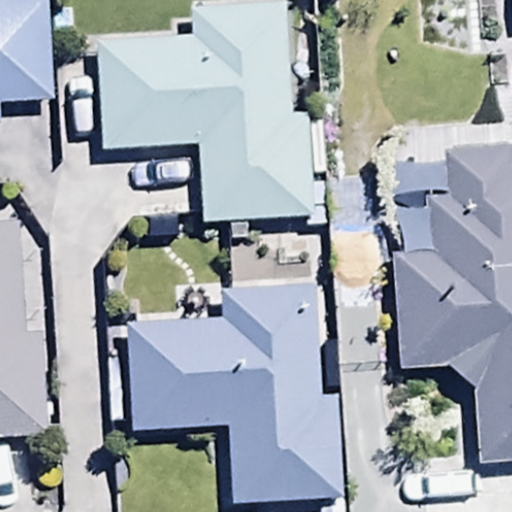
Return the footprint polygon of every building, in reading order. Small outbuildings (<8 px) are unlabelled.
[(0,112),(53,111),(50,8),(0,9),(0,112)] [(200,158),(201,234),(312,232),(309,125),(291,126),(289,10),(191,12),(192,50),(98,52),(101,161),(200,158)] [(511,164),(448,169),(449,177),(389,181),(391,208),(428,205),(429,221),(397,223),(401,270),(392,271),(400,380),(451,376),(473,398),(479,475),(511,472),(511,164)] [(0,452),(47,450),(42,348),(23,349),(17,235),(0,235),(0,452)] [(223,334),(130,338),(133,443),(227,440),(229,511),(341,511),(338,407),(321,408),(317,297),(222,300),(223,334)]
